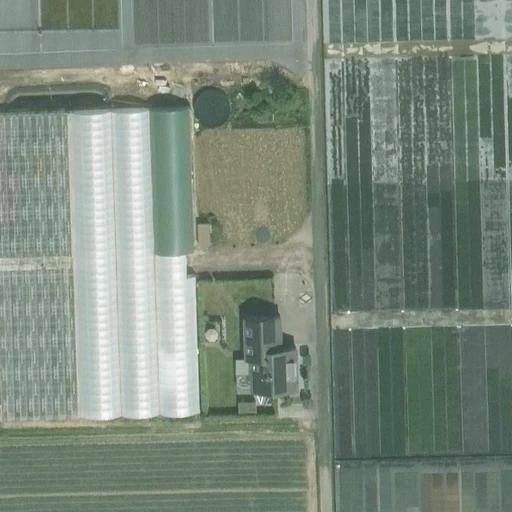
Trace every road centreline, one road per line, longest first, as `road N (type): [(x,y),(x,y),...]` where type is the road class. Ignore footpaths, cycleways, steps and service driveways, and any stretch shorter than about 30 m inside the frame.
road 1 (unclassified): [(313,0),(325,511)]
road 2 (track): [(0,432),(323,422)]
road 3 (track): [(328,52),(511,47)]
road 4 (track): [(511,317),(335,322)]
